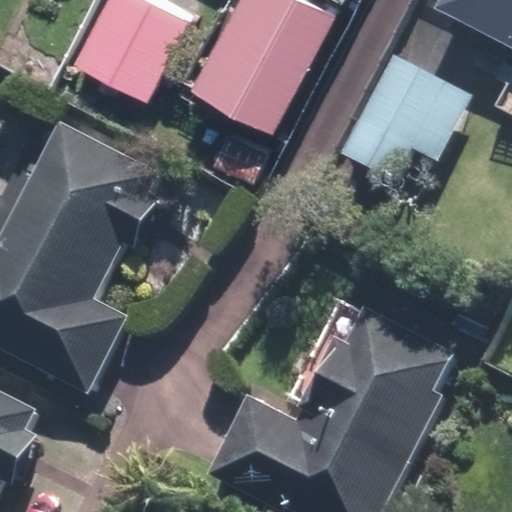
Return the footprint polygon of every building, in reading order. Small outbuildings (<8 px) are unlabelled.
[(199,19),(161,0),(115,0),(84,63),(158,100),(199,19)] [(351,13),(324,0),(248,0),(205,88),(292,131),(351,13)] [(511,0),(456,0),(449,17),(511,47),(511,0)] [(481,97),(401,58),(349,165),(402,190),(421,151),(448,165),(481,97)] [(156,196),(165,177),(67,129),(7,251),(0,248),(0,347),(99,396),(137,319),(105,304),(133,247),(147,254),(171,204),(156,196)] [(465,361),(373,313),(356,347),(344,341),(306,414),(313,417),(308,426),(256,399),(216,477),(283,511),(293,511),(294,511),(395,511),(453,401),(446,397),(465,361)] [(0,511),(0,506),(11,484),(23,490),(49,440),(37,435),(47,416),(0,392),(0,511)]
